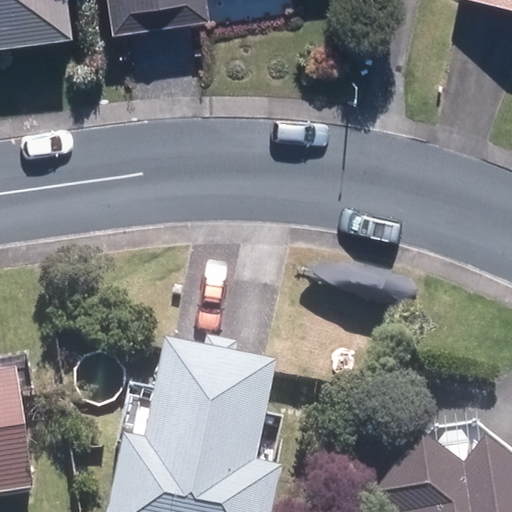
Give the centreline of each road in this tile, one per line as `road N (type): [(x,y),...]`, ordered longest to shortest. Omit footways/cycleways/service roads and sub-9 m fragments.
road 1 (residential): [(511,227),(440,200),(219,173),(0,191)]
road 2 (unknown): [(417,0),(399,125)]
